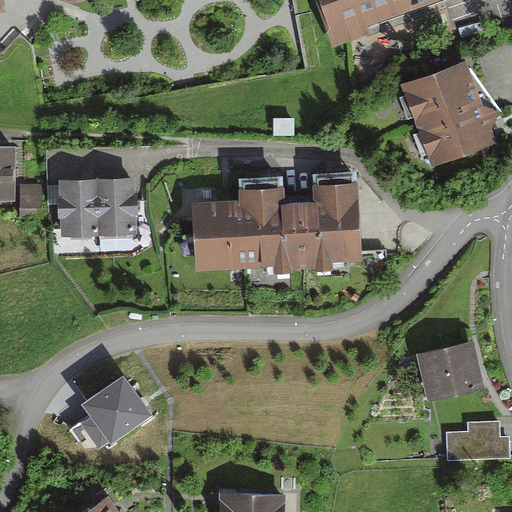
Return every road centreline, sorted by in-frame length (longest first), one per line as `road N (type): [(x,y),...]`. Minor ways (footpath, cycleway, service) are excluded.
road 1 (residential): [(510,216),(477,217),(394,301),(355,324),(310,333),(117,338),(69,360),(36,389),(0,485)]
road 2 (residential): [(510,216),(503,292),(511,355)]
